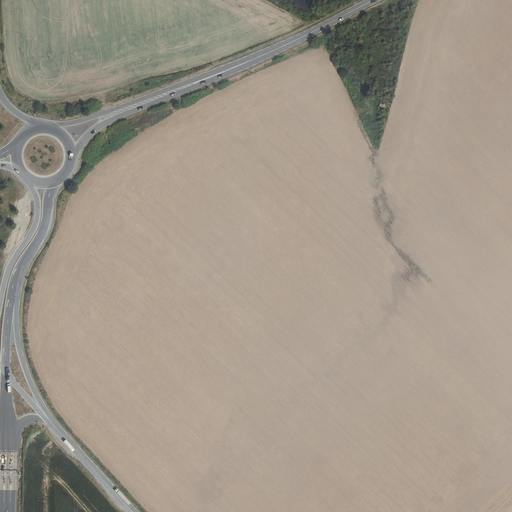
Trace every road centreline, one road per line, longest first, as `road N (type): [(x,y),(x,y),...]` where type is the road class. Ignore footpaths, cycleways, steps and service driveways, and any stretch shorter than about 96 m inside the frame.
road 1 (tertiary): [(230,68),(46,128)]
road 2 (tertiary): [(71,157),(99,127),(230,68)]
road 3 (tertiary): [(230,68),(374,0)]
road 4 (secondary): [(48,419),(18,342),(18,275)]
road 5 (secondary): [(29,179),(36,227),(10,267),(0,308)]
road 6 (secondary): [(133,511),(48,419)]
